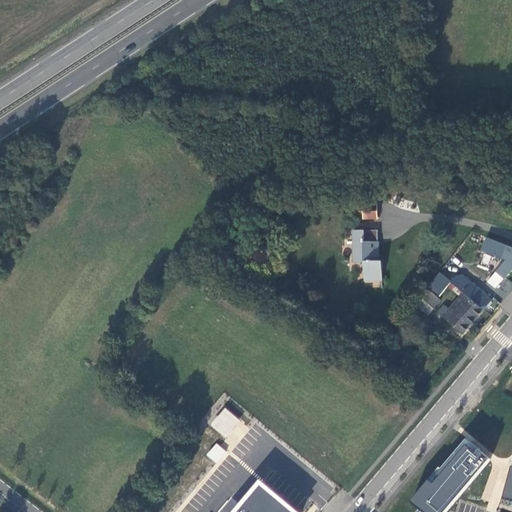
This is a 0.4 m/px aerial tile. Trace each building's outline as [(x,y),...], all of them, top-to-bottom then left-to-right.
[(364,218),(378,219),(378,204),(359,204),(359,212),(364,211),(364,218)] [(378,262),(378,230),(354,230),(354,262),(364,262),(364,280),(382,280),(382,262),(378,262)] [(506,291),(511,273),(511,246),(485,238),(477,266),(491,270),(486,285),(506,291)] [(440,272),(427,288),(439,297),(451,281),(440,272)] [(458,275),(452,283),(463,293),(472,283),(458,275)] [(484,310),(492,300),(472,283),(463,293),(484,310)] [(429,315),(441,301),(429,291),(417,305),(429,315)] [(464,333),(484,310),(463,293),(450,310),(444,305),(438,312),(464,333)] [(348,324),(356,321),(354,314),(345,317),(348,324)] [(225,407),(209,424),(225,438),(240,421),(225,407)] [(216,442),(206,455),(216,463),(226,451),(216,442)] [(469,442),(435,483),(430,479),(411,502),(423,511),(447,511),(491,459),(469,442)] [(297,511),(262,483),(237,511),(297,511)]
